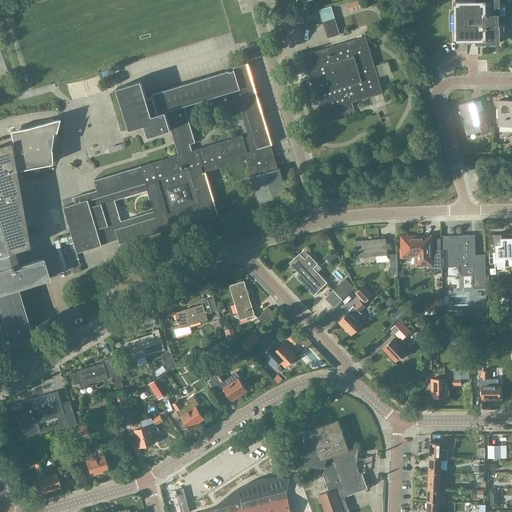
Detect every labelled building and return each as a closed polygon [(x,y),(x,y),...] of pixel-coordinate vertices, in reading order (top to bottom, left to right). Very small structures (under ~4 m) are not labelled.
[(504,33),(504,14),(504,6),(499,6),(498,0),(476,0),(455,1),(455,12),(450,12),(450,28),(455,28),(455,39),(472,39),(476,39),(476,43),(499,43),(499,34),(504,33)] [(339,35),(337,26),(335,19),(323,22),(328,38),(339,35)] [(382,93),(368,47),(365,36),(303,55),(318,104),(320,104),(324,118),(354,110),(351,102),(382,93)] [(140,165),(139,166),(140,166),(93,180),(96,189),(73,196),(75,202),(62,206),(76,252),(101,244),(100,242),(117,237),(119,244),(160,232),(160,231),(217,214),(218,214),(205,172),(246,159),(251,176),(259,202),(266,200),(267,200),(279,197),(279,196),(287,194),(279,168),(277,168),(272,151),(270,152),(268,145),(272,144),(247,63),(232,67),(233,70),(229,71),(228,70),(151,93),(152,95),(146,97),(141,80),(116,87),(128,129),(144,124),(148,138),(171,131),(178,155),(140,166),(140,165)] [(511,100),(497,101),(498,127),(511,126),(511,100)] [(482,135),(489,133),(483,113),(477,115),(473,101),(458,105),(465,130),(479,126),(482,135)] [(0,311),(2,315),(4,323),(6,330),(5,330),(5,331),(9,344),(32,337),(30,331),(28,323),(27,323),(25,317),(18,294),(18,293),(19,293),(18,290),(17,287),(18,287),(17,286),(30,283),(30,282),(36,280),(47,277),(48,278),(49,278),(42,257),(41,257),(42,258),(17,266),(13,251),(31,245),(25,227),(15,171),(23,169),(31,167),(39,165),(48,164),(51,137),(53,137),(57,119),(25,128),(10,131),(10,135),(5,136),(0,138),(0,311)] [(511,237),(501,238),(501,234),(488,235),(489,254),(490,253),(493,253),(493,264),(506,263),(505,257),(511,256),(511,237)] [(485,265),(481,265),(481,254),(475,255),(474,235),(449,236),(449,252),(446,252),(447,266),(459,266),(459,275),(472,275),(473,288),(486,287),(485,265)] [(430,237),(402,238),(402,249),(401,249),(401,257),(410,257),(410,256),(420,255),(420,264),(431,264),(431,270),(441,269),(440,248),(431,249),(430,237)] [(356,257),(387,255),(385,238),(355,241),(356,257)] [(290,263),(291,264),(290,266),(293,269),(295,268),(299,272),(295,276),(313,295),(326,282),(313,268),(317,263),(309,255),(305,259),(299,253),(290,263)] [(397,269),(397,254),(390,254),(391,269),(389,269),(389,274),(398,274),(397,269)] [(342,300),(355,288),(345,278),(333,290),(342,300)] [(84,292),(95,289),(92,280),(81,283),(84,292)] [(240,320),(255,315),(252,308),(244,281),(229,285),(238,313),(240,320)] [(363,285),(355,293),(364,302),(372,294),(363,285)] [(206,314),(212,312),(208,300),(202,301),(203,304),(175,312),(177,319),(176,319),(177,321),(178,321),(180,327),(207,319),(206,314)] [(350,311),(339,322),(351,334),(362,324),(356,318),(361,313),(359,311),(364,305),(360,301),(354,306),(349,310),(350,311)] [(258,318),(262,322),(273,312),(268,307),(258,318)] [(395,361),(406,351),(398,342),(410,331),(399,320),(392,327),(398,334),(383,348),(395,361)] [(128,350),(130,357),(164,346),(158,329),(152,331),(153,333),(125,342),(127,348),(126,348),(127,351),(128,350)] [(294,345),(299,340),(293,334),(288,339),(294,345)] [(296,356),(284,343),(276,350),(272,346),(273,345),(274,345),(273,344),(261,355),(272,368),(279,361),(285,367),(296,356)] [(163,356),(168,371),(175,366),(171,353),(163,356)] [(88,383),(108,377),(113,376),(115,382),(114,382),(115,387),(113,388),(115,393),(124,391),(118,370),(112,371),(108,358),(102,360),(103,363),(76,371),(77,373),(69,373),(75,385),(76,385),(74,382),(79,381),(80,386),(81,386),(81,387),(88,385),(88,383)] [(160,359),(153,361),(158,374),(164,372),(160,359)] [(220,372),(207,381),(217,395),(225,390),(232,401),(247,391),(238,378),(240,376),(237,371),(225,379),(220,372)] [(461,379),(471,379),(471,371),(453,371),(453,378),(453,385),(461,385),(461,379)] [(158,400),(165,395),(170,393),(160,377),(148,384),(158,400)] [(481,379),(479,379),(479,385),(481,385),(482,400),(500,400),(500,384),(497,384),(497,378),(488,379),(481,379)] [(447,396),(447,379),(432,379),(432,396),(447,396)] [(26,400),(18,403),(25,426),(24,426),(27,435),(39,432),(36,422),(57,416),(61,428),(76,424),(72,411),(64,413),(57,391),(54,392),(26,400)] [(116,409),(124,407),(128,405),(125,394),(113,397),(116,409)] [(185,405),(182,407),(178,400),(172,404),(180,416),(189,429),(204,419),(195,406),(200,403),(194,394),(183,402),(185,405)] [(147,427),(135,430),(140,447),(155,443),(152,434),(159,430),(156,425),(157,425),(163,420),(160,415),(153,420),(152,420),(151,418),(145,420),(147,427)] [(357,458),(358,449),(348,448),(338,419),(307,431),(306,431),(306,428),(305,428),(302,465),(321,467),(329,491),(319,494),(325,511),(349,511),(344,497),(367,489),(362,474),(358,475),(355,464),(357,464),(357,458)] [(85,425),(70,429),(72,439),(88,435),(85,425)] [(440,457),(440,460),(447,460),(448,449),(441,449),(441,442),(430,442),(429,457),(440,457)] [(488,443),(489,454),(489,457),(497,457),(497,443),(488,443)] [(82,447),(84,455),(90,453),(88,445),(82,447)] [(90,475),(107,470),(103,455),(86,461),(90,475)] [(440,468),(440,460),(440,457),(429,457),(429,472),(440,472),(440,474),(446,475),(447,470),(440,468)] [(34,464),(37,472),(43,471),(41,462),(34,464)] [(439,483),(440,474),(440,472),(429,472),(428,486),(439,487),(439,489),(446,489),(446,485),(439,483)] [(42,493),(60,488),(55,473),(38,478),(42,493)] [(222,504),(219,508),(204,511),(290,511),(287,498),(286,495),(288,480),(283,479),(278,479),(274,479),(269,479),(264,480),(259,481),(254,482),(249,484),(245,486),(240,488),(236,491),(232,494),(228,497),(225,501),(222,504)] [(439,498),(439,489),(439,487),(428,486),(427,501),(438,502),(438,504),(445,504),(445,499),(439,498)] [(189,511),(183,488),(175,490),(180,511),(189,511)] [(444,511),(445,504),(438,504),(438,502),(427,501),(426,511),(444,511)]
